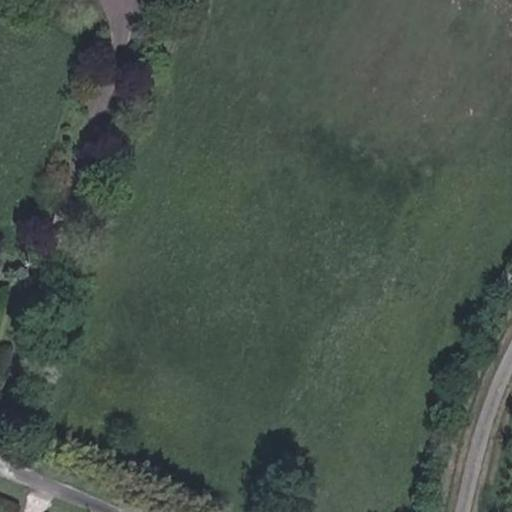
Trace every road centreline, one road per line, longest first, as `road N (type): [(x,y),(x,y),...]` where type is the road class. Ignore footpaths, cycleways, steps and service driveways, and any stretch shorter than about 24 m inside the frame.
road 1 (unclassified): [(511,352),(485,412),(461,511)]
road 2 (unknown): [(0,330),(52,204)]
road 3 (residential): [(0,466),(116,511)]
